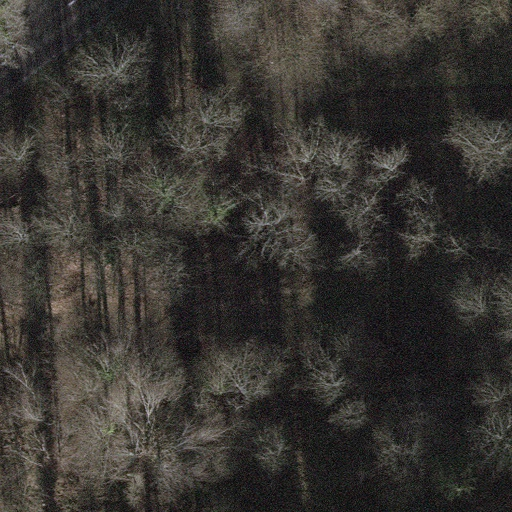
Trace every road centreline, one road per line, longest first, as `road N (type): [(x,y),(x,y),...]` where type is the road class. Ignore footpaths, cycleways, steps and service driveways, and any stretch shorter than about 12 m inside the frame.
road 1 (track): [(0,342),(26,323),(101,312),(219,327),(321,321),(427,266),(511,172)]
road 2 (track): [(511,100),(406,112),(281,104),(202,53),(154,0)]
